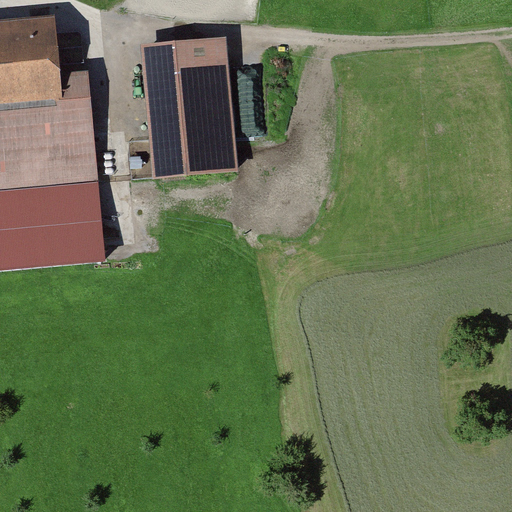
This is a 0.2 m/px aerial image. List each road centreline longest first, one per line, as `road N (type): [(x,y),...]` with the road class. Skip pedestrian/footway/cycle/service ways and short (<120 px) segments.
road 1 (track): [(511,32),(379,43),(108,27)]
road 2 (track): [(108,27),(124,177),(138,186),(147,225),(137,250),(110,251)]
